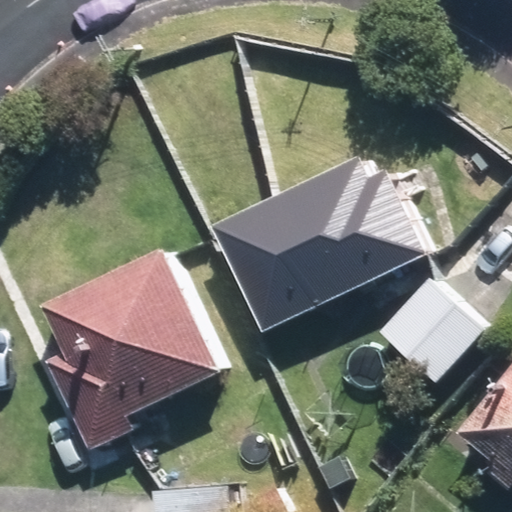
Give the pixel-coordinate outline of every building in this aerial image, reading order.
[(273,327),(444,248),(404,160),(384,169),(375,149),(223,218),(273,327)] [(179,241),(53,299),(75,345),(55,354),(97,444),(146,422),(141,411),(237,368),(179,241)] [(438,273),(387,329),(440,378),(492,323),(438,273)] [(511,462),(511,375),(469,426),(511,462)] [(240,511),(239,480),(164,484),(164,511),(240,511)]
